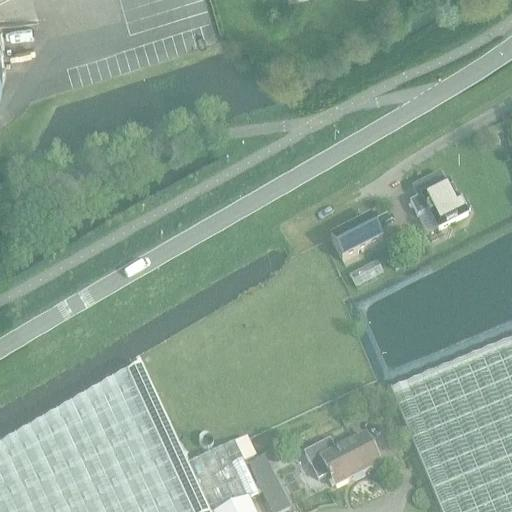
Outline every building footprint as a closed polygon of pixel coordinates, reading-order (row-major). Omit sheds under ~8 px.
[(427,213),(436,232),(466,217),(468,211),(464,204),(458,202),(456,202),(447,184),(444,186),(438,174),(410,188),(415,200),(407,204),(415,218),(427,213)] [(340,264),(381,242),(369,219),(328,240),(340,264)] [(377,264),(349,278),(355,289),(382,275),(377,264)] [(511,511),(511,338),(387,390),(438,511),(511,511)] [(140,368),(0,449),(0,511),(223,511),(248,501),(258,496),(244,467),(243,463),(234,445),(234,443),(186,466),(140,368)] [(333,489),(377,466),(363,437),(333,452),(328,442),(302,454),(316,481),(327,476),(327,478),(326,478),(328,482),(329,481),(333,489)] [(247,439),(234,445),(243,463),(255,457),(247,439)] [(280,489),(263,497),(269,511),(285,511),(290,510),(280,489)] [(253,511),(248,501),(223,511),(253,511)]
